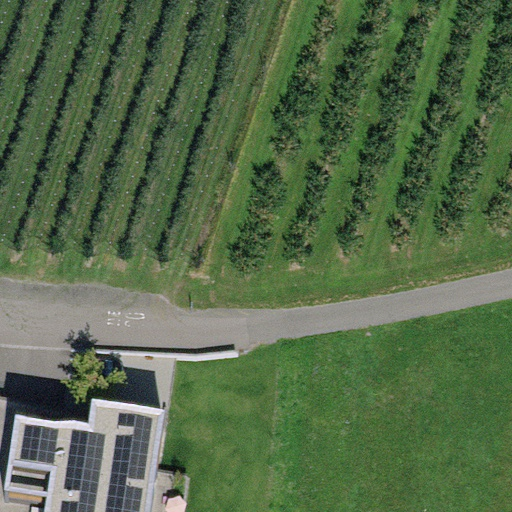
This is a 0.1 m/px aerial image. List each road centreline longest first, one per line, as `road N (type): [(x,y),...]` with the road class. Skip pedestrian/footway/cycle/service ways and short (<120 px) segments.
road 1 (track): [(511,284),(293,325),(182,334)]
road 2 (residential): [(182,334),(0,313)]
